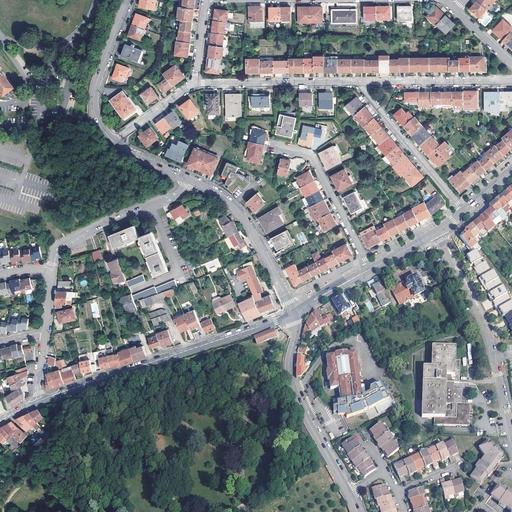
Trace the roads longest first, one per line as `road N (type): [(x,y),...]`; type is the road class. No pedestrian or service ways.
road 1 (tertiary): [(294,313),(35,404)]
road 2 (residential): [(511,436),(487,334),(436,232)]
road 3 (residential): [(349,493),(290,377),(294,313)]
road 4 (residential): [(189,179),(240,214),(294,313)]
road 5 (residential): [(194,84),(361,82)]
road 6 (residential): [(361,82),(463,210)]
road 7 (residential): [(369,269),(312,157),(281,147)]
road 8 (residential): [(126,0),(93,101),(113,141)]
road 9 (residential): [(361,82),(511,80)]
